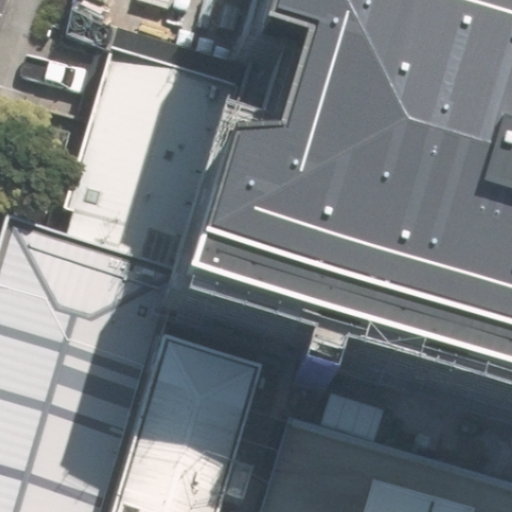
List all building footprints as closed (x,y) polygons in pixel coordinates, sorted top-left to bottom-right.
[(179,270),(170,302),(267,329),(511,398),(511,27),(414,0),(267,0),(253,51),(287,60),(259,158),(214,145),(179,270)] [(54,234),(179,270),(214,145),(232,95),(105,58),(54,234)] [(54,234),(7,220),(0,243),(0,511),(110,511),(170,302),(179,270),(54,234)] [(267,329),(170,302),(110,511),(211,511),(227,460),(267,329)] [(373,481),(363,511),(468,511),(470,507),(373,481)]
